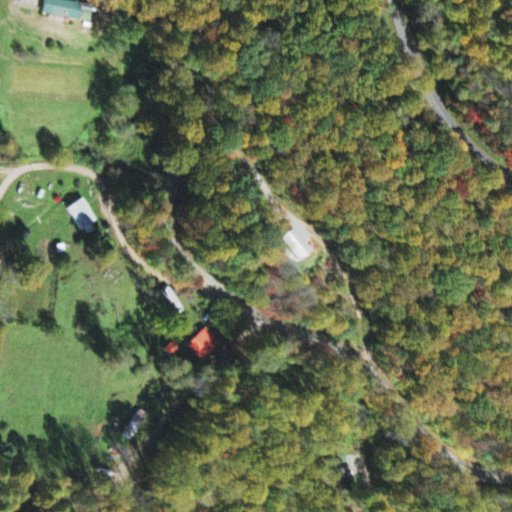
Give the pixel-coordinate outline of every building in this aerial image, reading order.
[(78,20),(81,3),(57,1),(57,0),(43,0),(41,15),(78,20)] [(100,223),(82,198),(66,209),(85,234),(100,223)] [(294,263),(309,251),(293,229),(277,241),(294,263)] [(219,342),(203,327),(184,347),(200,362),(219,342)] [(120,436),(128,441),(146,416),(138,410),(120,436)] [(318,461),(320,486),(340,485),(338,459),(318,461)]
